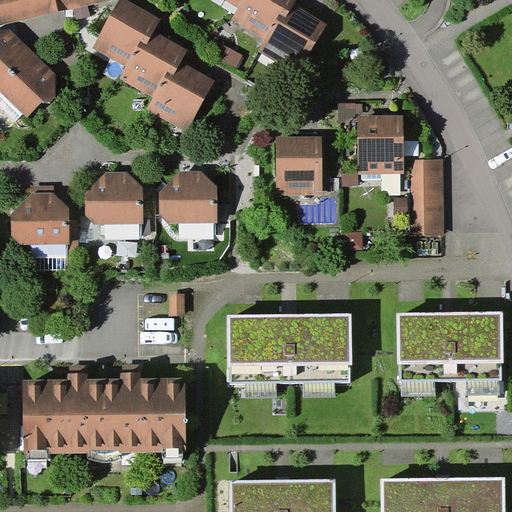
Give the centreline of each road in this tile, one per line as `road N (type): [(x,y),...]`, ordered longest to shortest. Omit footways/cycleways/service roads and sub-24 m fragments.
road 1 (residential): [(367,0),(413,60),(511,253)]
road 2 (residential): [(0,347),(94,343),(116,306),(144,287)]
